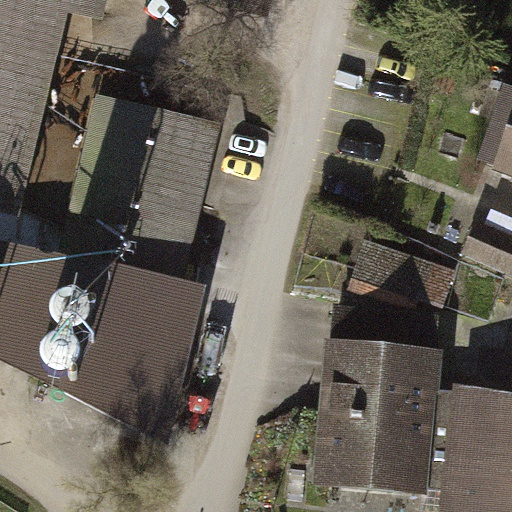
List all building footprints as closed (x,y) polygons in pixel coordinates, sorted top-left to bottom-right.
[(0,0),(0,211),(12,214),(59,11),(105,21),(109,0),(229,0),(272,10),(274,0),(0,0)] [(214,129),(105,105),(69,269),(5,256),(0,280),(0,379),(152,413),(214,129)] [(511,138),(498,178),(511,183),(511,138)] [(376,243),(360,289),(450,321),(467,275),(376,243)] [(447,347),(327,338),(317,483),(436,492),(447,347)] [(511,511),(511,385),(455,381),(443,511),(511,511)]
